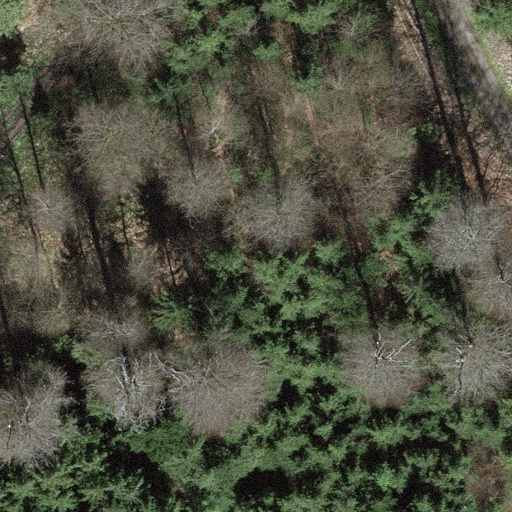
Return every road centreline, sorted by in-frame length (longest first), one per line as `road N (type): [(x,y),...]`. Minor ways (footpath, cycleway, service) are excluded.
road 1 (track): [(118,0),(0,152)]
road 2 (track): [(511,123),(447,0)]
